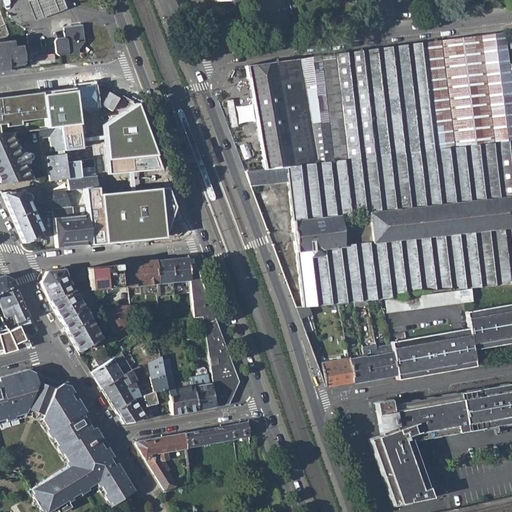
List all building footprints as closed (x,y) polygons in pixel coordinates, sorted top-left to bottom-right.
[(62,0),(28,0),(26,1),(33,20),(66,9),(62,0)] [(78,49),(80,46),(83,42),(82,27),(62,29),(64,37),(55,39),(53,41),(55,54),(58,56),(78,53),(78,49)] [(286,183),(293,265),(294,265),(298,308),(353,303),(368,301),(382,300),(389,299),(388,296),(469,288),(511,283),(511,30),(299,59),(315,164),(289,167),(262,169),(244,171),(250,186),(286,183)] [(0,72),(8,72),(7,68),(20,66),(22,63),(20,45),(13,46),(12,40),(0,42),(0,72)] [(299,59),(272,62),(289,167),(315,164),(299,59)] [(248,88),(262,169),(289,167),(272,62),(244,66),(248,88)] [(73,88),(76,104),(78,126),(89,124),(88,114),(87,108),(94,107),(91,86),(73,88)] [(40,92),(43,108),(76,104),(73,88),(40,92)] [(119,98),(107,91),(99,105),(111,112),(119,98)] [(14,109),(18,132),(22,132),(38,130),(46,129),(43,108),(40,92),(6,97),(0,97),(0,134),(8,134),(4,109),(8,109),(14,109)] [(78,126),(76,104),(43,108),(46,129),(58,128),(78,126)] [(103,160),(104,175),(127,173),(132,172),(157,170),(152,156),(134,104),(100,127),(103,160)] [(4,109),(8,134),(16,133),(18,132),(14,109),(8,109),(4,109)] [(46,129),(38,130),(39,138),(48,138),(49,152),(80,149),(78,126),(58,128),(46,129)] [(0,134),(0,153),(13,148),(9,138),(8,134),(0,134)] [(214,165),(218,163),(213,152),(209,139),(205,141),(214,165)] [(0,153),(0,162),(16,155),(13,148),(0,153)] [(188,148),(184,149),(188,160),(193,173),(197,172),(188,148)] [(0,182),(27,181),(25,176),(21,165),(27,163),(28,158),(27,154),(22,153),(16,155),(0,162),(0,182)] [(46,161),(48,181),(65,179),(63,163),(62,156),(46,157),(46,161)] [(80,178),(78,161),(63,163),(65,179),(80,178)] [(95,176),(80,178),(65,179),(67,191),(83,189),(96,188),(95,176)] [(97,194),(96,188),(83,189),(86,216),(88,245),(160,238),(173,207),(166,188),(133,191),(129,192),(97,194)] [(52,209),(70,207),(65,191),(40,193),(43,204),(45,210),(52,209)] [(1,193),(22,243),(23,244),(40,237),(38,233),(33,222),(36,220),(38,220),(28,198),(26,197),(23,195),(21,195),(19,192),(1,193)] [(88,245),(86,216),(73,216),(72,207),(70,207),(52,209),(54,247),(88,245)] [(36,220),(33,222),(38,233),(41,231),(36,220)] [(170,259),(172,282),(189,280),(188,271),(187,257),(170,259)] [(154,261),(156,283),(172,282),(170,259),(154,261)] [(125,263),(127,286),(144,285),(145,293),(157,292),(156,283),(154,261),(125,263)] [(87,267),(89,289),(103,288),(127,286),(125,263),(118,264),(87,267)] [(295,309),(298,308),(294,265),(293,265),(279,266),(295,309)] [(85,282),(84,267),(61,269),(45,271),(39,281),(49,300),(71,291),(67,283),(85,282)] [(212,382),(216,406),(227,404),(238,383),(207,299),(196,270),(188,271),(189,280),(192,318),(200,317),(212,382)] [(0,292),(14,288),(11,280),(2,275),(0,275),(0,292)] [(10,312),(16,325),(21,323),(29,320),(14,288),(0,292),(0,310),(2,315),(10,312)] [(89,289),(89,290),(93,298),(105,294),(103,288),(89,289)] [(469,288),(388,296),(389,299),(382,300),(384,315),(471,301),(469,288)] [(49,300),(65,331),(87,318),(85,316),(87,315),(83,308),(81,309),(71,291),(49,300)] [(475,350),(511,343),(511,303),(464,313),(467,330),(389,344),(389,347),(391,354),(394,376),(395,381),(474,367),(471,351),(475,350)] [(116,306),(102,313),(113,333),(127,325),(132,324),(129,304),(116,306)] [(65,331),(78,355),(82,353),(80,349),(95,342),(96,344),(101,342),(87,318),(65,331)] [(0,354),(28,347),(22,335),(20,336),(16,325),(11,328),(4,330),(3,327),(3,326),(0,327),(0,354)] [(123,343),(125,348),(145,335),(142,330),(123,343)] [(362,357),(366,381),(382,378),(378,356),(372,356),(370,347),(361,348),(362,357)] [(378,356),(382,378),(394,376),(391,354),(389,347),(376,349),(378,356)] [(93,359),(97,365),(108,358),(104,353),(93,359)] [(148,362),(151,379),(162,374),(159,359),(159,357),(148,362)] [(348,359),(352,383),(366,381),(362,357),(348,359)] [(89,372),(99,388),(120,375),(110,358),(89,372)] [(167,358),(159,359),(162,374),(165,388),(170,414),(170,415),(195,410),(191,387),(191,386),(181,388),(173,389),(167,358)] [(320,363),(324,388),(352,383),(348,359),(320,363)] [(42,511),(82,488),(94,480),(109,503),(132,489),(119,468),(115,470),(65,388),(63,389),(60,383),(56,387),(52,389),(48,387),(50,382),(42,379),(40,384),(36,382),(34,372),(28,373),(27,368),(0,375),(0,419),(23,413),(24,410),(23,408),(29,406),(35,408),(40,412),(39,417),(67,463),(27,487),(42,511)] [(99,388),(107,399),(123,388),(134,385),(128,371),(120,375),(99,388)] [(60,383),(34,372),(36,382),(40,384),(42,379),(50,382),(48,387),(52,389),(56,387),(60,383)] [(150,387),(152,392),(165,388),(162,374),(151,379),(148,380),(150,387)] [(191,387),(195,410),(212,407),(213,407),(209,383),(200,384),(199,380),(190,381),(191,386),(191,387)] [(408,443),(511,424),(511,383),(390,406),(390,401),(372,404),(377,436),(365,440),(390,506),(429,499),(408,443)] [(107,399),(113,409),(130,399),(144,395),(142,390),(136,392),(134,385),(123,388),(107,399)] [(68,386),(65,388),(115,470),(119,468),(68,386)] [(142,390),(144,395),(152,392),(150,387),(142,390)] [(155,403),(152,392),(144,395),(130,399),(113,409),(122,424),(153,417),(151,412),(140,413),(134,404),(140,403),(142,406),(155,403)] [(188,443),(239,434),(240,438),(247,437),(247,434),(245,421),(182,432),(184,443),(188,443)] [(166,450),(184,445),(184,443),(182,432),(134,441),(134,442),(163,491),(166,489),(174,485),(165,470),(167,468),(163,462),(161,462),(159,459),(166,458),(166,450)]
